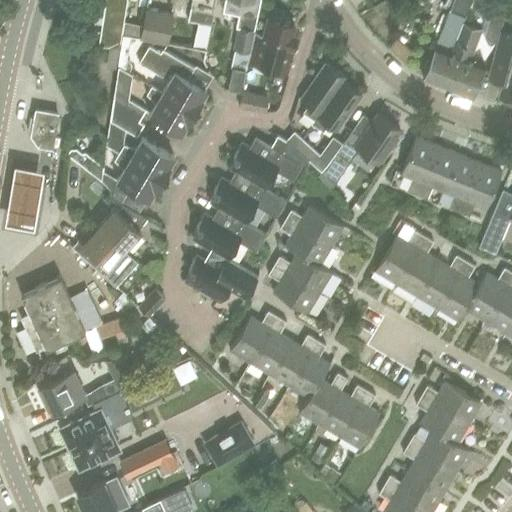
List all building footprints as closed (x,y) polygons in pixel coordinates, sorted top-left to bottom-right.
[(106,0),(100,44),(119,47),(126,0),(106,0)] [(213,10),(214,0),(191,0),(190,5),(213,10)] [(256,15),(259,0),(224,0),(223,9),(256,15)] [(465,15),(471,0),(452,0),(449,9),(465,15)] [(140,34),(166,40),(172,11),(146,5),(140,34)] [(490,7),(482,37),(496,40),(503,10),(490,7)] [(190,36),(209,38),(211,13),(192,12),(190,36)] [(247,59),(248,59),(287,69),(296,33),(291,32),(293,21),(284,19),(278,15),(271,16),(267,15),(262,34),(253,32),(249,50),(247,59)] [(456,61),(471,24),(460,20),(450,47),(435,41),(422,76),(446,85),(456,61)] [(237,23),(232,47),(235,47),(249,50),(253,32),(254,26),(237,23)] [(481,27),(471,24),(456,61),(446,85),(470,94),(484,60),(482,59),(483,57),(477,46),(474,44),(481,27)] [(511,98),(511,33),(500,31),(492,61),(506,65),(499,92),(501,92),(503,96),(511,99),(511,98)] [(187,75),(194,63),(162,44),(160,48),(148,41),(138,58),(168,76),(161,87),(193,107),(201,94),(206,85),(187,75)] [(314,116),(342,77),(345,73),(325,59),(301,94),(309,100),(303,109),(314,116)] [(342,77),(314,116),(312,120),(324,128),(329,120),(338,126),(362,90),(342,77)] [(193,107),(161,87),(151,81),(145,89),(154,98),(148,108),(181,128),(186,119),(193,107)] [(109,116),(136,132),(143,120),(138,117),(145,105),(114,87),(113,87),(109,116)] [(242,88),(239,103),(264,108),(267,93),(242,88)] [(52,143),(54,130),(57,110),(36,107),(32,127),(38,128),(40,131),(39,141),(52,143)] [(331,187),(351,159),(361,146),(378,158),(401,126),(378,110),(364,130),(354,123),(341,141),(319,172),(331,187)] [(305,155),(314,145),(295,128),(287,137),(305,155)] [(118,147),(160,173),(173,151),(141,132),(134,143),(122,139),(118,147)] [(321,151),(314,145),(305,155),(308,159),(319,172),(341,141),(333,135),(321,151)] [(407,189),(415,192),(436,143),(416,135),(401,172),(412,177),(407,189)] [(292,176),(303,159),(307,162),(308,159),(305,155),(287,137),(281,147),(271,141),(264,152),(241,139),(233,152),(235,153),(229,163),(250,175),(265,183),(275,166),(292,176)] [(457,151),(436,143),(415,192),(427,197),(433,185),(442,188),(457,151)] [(129,182),(148,193),(160,173),(118,147),(113,155),(122,164),(116,174),(103,167),(102,178),(121,197),(129,182)] [(80,148),(74,156),(100,175),(101,176),(102,166),(103,162),(84,148),(80,148)] [(479,160),(457,151),(442,188),(455,194),(450,206),(458,210),(479,160)] [(43,162),(13,157),(4,217),(33,222),(43,162)] [(502,169),(479,160),(458,210),(470,214),(475,202),(487,207),(502,169)] [(286,195),(265,183),(250,175),(244,186),(220,173),(212,186),(215,187),(209,197),(233,211),(244,217),(255,200),(275,212),(286,195)] [(113,203),(97,221),(123,244),(139,227),(138,225),(148,214),(122,199),(116,206),(113,203)] [(290,204),(284,214),(331,241),(343,221),(308,200),(302,211),(290,204)] [(192,233),(225,253),(227,253),(237,236),(255,246),(265,229),(244,217),(233,211),(226,222),(203,209),(195,222),(197,223),(192,233)] [(510,218),(493,212),(479,245),(496,252),(510,218)] [(284,241),(296,248),(320,260),(331,241),(284,214),(279,223),(291,230),(284,241)] [(101,269),(123,244),(97,221),(93,217),(77,235),(71,242),(101,269)] [(375,267),(396,280),(424,232),(415,226),(408,238),(397,231),(375,267)] [(434,238),(424,232),(396,280),(417,292),(438,256),(427,249),(434,238)] [(279,251),(273,260),(319,287),(331,267),(320,260),(296,248),(290,257),(279,251)] [(257,271),(227,253),(225,253),(219,264),(196,250),(188,264),(190,265),(184,274),(219,295),(227,282),(244,293),(257,271)] [(449,262),(438,256),(417,292),(437,304),(466,256),(456,251),(449,262)] [(475,262),(466,256),(437,304),(459,317),(466,306),(479,281),(468,274),(475,262)] [(307,308),(319,287),(273,260),(267,269),(279,276),(273,287),(307,308)] [(466,306),(486,317),(511,274),(511,267),(505,264),(498,276),(486,269),(479,281),(466,306)] [(60,273),(21,291),(30,310),(25,312),(23,318),(37,348),(45,344),(46,345),(85,327),(60,273)] [(511,274),(486,317),(507,330),(511,320),(511,274)] [(153,284),(138,301),(148,309),(163,292),(153,284)] [(103,331),(129,322),(123,305),(97,315),(103,331)] [(229,346),(250,358),(277,311),(268,306),(261,318),(250,311),(229,346)] [(286,317),(277,311),(250,358),(269,369),(290,335),(279,329),(286,317)] [(300,341),(290,335),(269,369),(289,381),(316,334),(307,329),(300,341)] [(289,381),(308,392),(321,374),(330,358),(319,352),(326,340),(316,334),(289,381)] [(52,407),(84,392),(72,367),(40,382),(40,383),(37,384),(43,396),(46,395),(52,407)] [(320,420),(341,385),(348,374),(337,368),(331,379),(321,374),(308,392),(299,408),(320,420)] [(107,393),(130,382),(124,371),(101,381),(107,393)] [(427,382),(422,391),(469,420),(482,398),(446,377),(438,389),(427,382)] [(350,391),(341,385),(320,420),(339,431),(367,385),(357,379),(350,391)] [(360,443),(380,408),(369,402),(376,390),(367,385),(339,431),(360,443)] [(420,420),(431,427),(457,440),(469,420),(422,391),(416,401),(427,408),(420,420)] [(100,405),(59,424),(78,464),(119,445),(100,405)] [(252,442),(240,420),(205,439),(216,460),(252,442)] [(413,431),(408,441),(457,469),(470,447),(457,440),(431,427),(425,438),(413,431)] [(158,452),(169,447),(165,437),(120,459),(127,474),(160,458),(161,457),(158,452)] [(414,456),(407,468),(445,490),(457,469),(408,441),(402,450),(414,456)] [(389,472),(384,482),(433,511),(445,490),(407,468),(401,479),(389,472)] [(86,511),(107,511),(116,508),(110,494),(116,491),(109,476),(77,491),(86,511)] [(386,511),(431,511),(433,511),(384,482),(378,491),(389,498),(383,510),(386,511)] [(160,496),(141,504),(143,507),(144,511),(167,511),(163,504),(188,493),(184,485),(160,496)]
